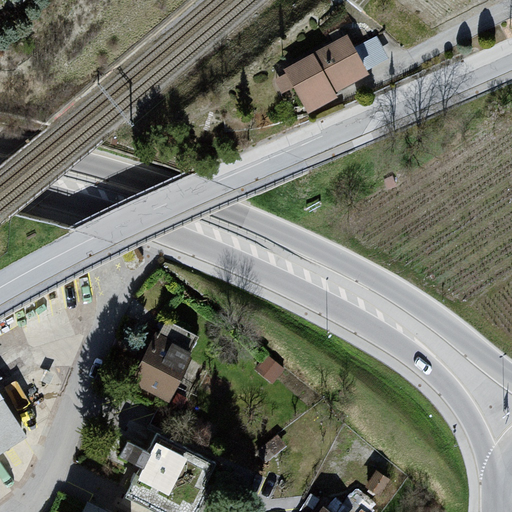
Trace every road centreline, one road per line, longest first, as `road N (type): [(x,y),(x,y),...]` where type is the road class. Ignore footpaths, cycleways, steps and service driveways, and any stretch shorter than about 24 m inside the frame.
road 1 (secondary): [(0,187),(156,228),(351,316),(450,389),(501,473)]
road 2 (secondary): [(511,376),(409,298),(330,254),(140,178),(0,141)]
road 3 (unclassified): [(216,181),(511,59)]
road 4 (residential): [(0,287),(216,181)]
road 5 (residential): [(19,511),(43,489),(107,343)]
